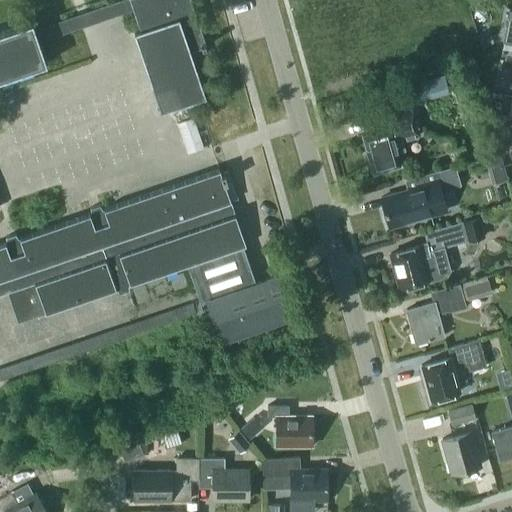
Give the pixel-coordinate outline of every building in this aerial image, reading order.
[(134,32),(160,111),(205,96),(189,50),(201,46),(201,47),(206,46),(190,0),(129,0),(140,30),(134,32)] [(511,42),(511,12),(508,9),(502,41),(511,42)] [(104,208),(103,208),(100,204),(90,207),(90,213),(89,213),(89,212),(19,236),(19,237),(18,237),(15,233),(6,236),(6,242),(5,242),(5,241),(0,242),(0,77),(45,62),(31,20),(0,31),(0,293),(7,291),(18,320),(45,311),(45,313),(115,289),(116,288),(119,293),(129,289),(129,284),(130,284),(191,263),(203,300),(206,299),(220,338),(296,313),(283,273),(255,283),(243,246),(245,245),(234,213),(235,213),(230,200),(237,197),(227,171),(220,173),(219,168),(103,207),(104,208)] [(444,73),(413,81),(418,101),(419,100),(448,93),(449,92),(444,73)] [(389,127),(362,135),(373,172),(400,164),(397,152),(405,150),(402,139),(408,138),(408,139),(416,137),(416,136),(419,135),(417,128),(418,127),(416,120),(414,120),(412,110),(386,117),(389,127)] [(499,155),(486,159),(488,166),(502,162),(499,155)] [(493,165),(495,178),(509,176),(507,163),(493,165)] [(409,189),(380,197),(389,226),(430,214),(429,212),(445,207),(441,193),(439,185),(459,179),(455,165),(406,179),(409,189)] [(426,243),(390,253),(399,287),(428,279),(440,276),(443,270),(437,248),(483,236),(478,218),(424,232),(426,243)] [(487,278),(464,285),(468,300),(492,293),(487,278)] [(432,301),(405,309),(415,343),(444,335),(438,314),(465,307),(459,284),(436,290),(438,300),(432,301)] [(449,357),(421,365),(430,399),(459,391),(453,368),(467,364),(469,370),(485,366),(478,338),(447,347),(449,357)] [(472,403),(447,409),(451,423),(475,417),(472,403)] [(267,404),(267,415),(276,415),(276,444),(311,444),(311,414),(288,415),(288,404),(267,404)] [(251,418),(240,428),(248,438),(260,428),(251,418)] [(511,424),(491,431),(499,460),(511,455),(511,424)] [(249,444),(237,430),(230,436),(241,450),(249,444)] [(470,430),(441,438),(451,473),(480,465),(470,430)] [(147,438),(138,441),(142,452),(147,452),(147,438)] [(261,458),(262,488),(290,488),(290,502),(312,502),(312,498),(326,498),(326,469),(299,468),(299,456),(268,458),(261,458)] [(176,457),(176,469),(133,469),(134,499),(189,499),(189,479),(198,479),(198,457),(176,457)] [(247,499),(247,469),(224,469),(224,457),(198,457),(198,479),(212,479),(212,499),(247,499)] [(0,492),(10,487),(2,473),(0,473),(0,492)] [(45,511),(35,492),(18,502),(11,491),(0,496),(0,511),(4,510),(5,511),(45,511)] [(280,511),(280,503),(266,504),(266,511),(280,511)]
